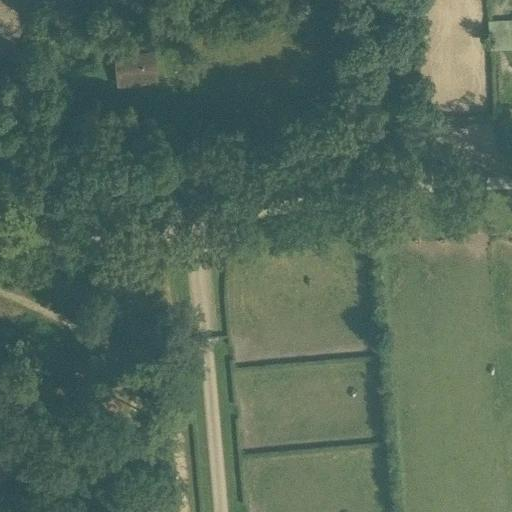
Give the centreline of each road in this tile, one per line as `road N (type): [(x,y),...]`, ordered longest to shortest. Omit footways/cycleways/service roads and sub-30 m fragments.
road 1 (unclassified): [(0,243),(416,186),(511,183)]
road 2 (track): [(0,293),(101,288),(134,298),(147,335),(126,440),(144,511)]
road 3 (track): [(126,440),(0,442)]
